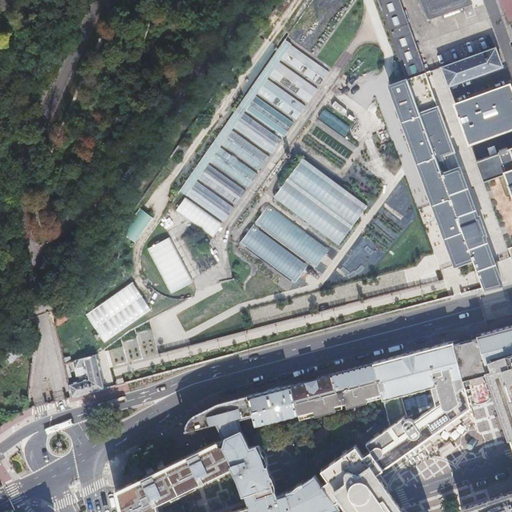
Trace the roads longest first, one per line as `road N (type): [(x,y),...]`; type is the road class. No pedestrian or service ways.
road 1 (primary): [(511,292),(64,417)]
road 2 (primary): [(85,457),(197,391),(511,307)]
road 3 (unclassified): [(98,0),(21,167),(17,243)]
road 4 (track): [(94,198),(94,232),(77,273),(56,302),(11,315)]
road 5 (unclassified): [(511,462),(371,511)]
